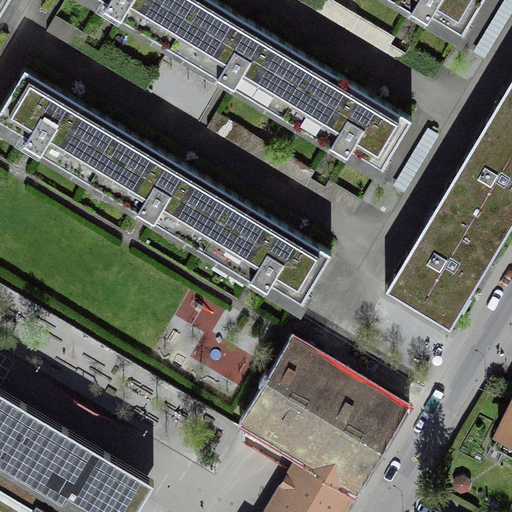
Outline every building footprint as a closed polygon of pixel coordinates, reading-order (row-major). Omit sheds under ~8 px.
[(106,0),(103,6),(116,13),(121,16),(124,10),(156,29),(152,35),(169,45),(195,0),(106,0)] [(218,0),(195,0),(169,45),(184,54),(188,48),(220,68),(216,74),(228,81),(234,84),(238,78),(269,97),(265,103),(282,113),(315,58),(258,24),(218,0)] [(300,0),(434,80),(443,63),(411,44),(408,51),(392,42),(396,35),(337,0),(300,0)] [(411,0),(414,1),(410,8),(417,12),(427,18),(431,12),(463,31),(481,0),(411,0)] [(511,0),(506,0),(476,50),(487,56),(511,14),(511,0)] [(46,30),(143,88),(153,72),(102,42),(99,48),(84,39),(88,33),(56,14),(46,30)] [(315,58),(282,113),(298,123),(302,117),(333,136),(330,142),(334,144),(347,152),(351,146),(382,165),(412,116),(372,92),(315,58)] [(65,90),(25,65),(0,106),(0,116),(27,133),(23,139),(34,146),(41,150),(44,143),(76,162),(72,168),(89,178),(121,124),(65,90)] [(511,74),(496,102),(511,111),(511,74)] [(511,222),(511,111),(496,102),(437,200),(502,239),(511,222)] [(218,110),(209,126),(354,212),(363,198),(329,178),(326,184),(312,176),(316,168),(218,110)] [(121,124),(89,178),(105,188),(109,182),(140,201),(136,207),(148,214),(154,217),(158,211),(189,230),(185,236),(202,246),(235,192),(178,158),(121,124)] [(428,126),(395,184),(406,190),(439,133),(428,126)] [(235,192),(202,246),(218,256),(222,250),(253,269),(249,275),(255,279),(267,285),(270,279),(302,298),(332,250),(291,225),(235,192)] [(476,282),(502,239),(437,200),(385,286),(450,326),(476,282)] [(356,484),(403,406),(387,396),(293,340),(246,419),(280,439),(303,452),(356,484)] [(0,511),(133,511),(154,478),(78,432),(0,386),(0,511)] [(511,403),(498,432),(492,445),(511,455),(511,403)] [(338,511),(356,484),(303,452),(267,511),(338,511)] [(454,484),(455,487),(457,490),(461,492),(464,492),(468,490),(470,487),(471,484),(471,481),(470,478),(467,476),(464,475),(461,475),(458,476),(456,478),(454,481),(454,484)]
